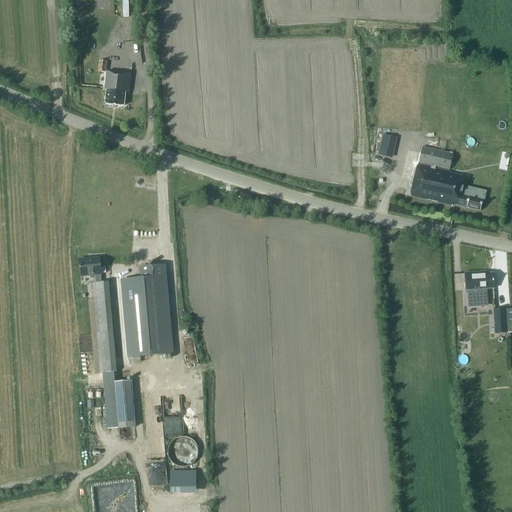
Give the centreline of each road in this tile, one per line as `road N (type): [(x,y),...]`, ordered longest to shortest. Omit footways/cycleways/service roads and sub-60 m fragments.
road 1 (tertiary): [(511,248),(305,203),(0,91)]
road 2 (track): [(0,489),(80,476),(149,440),(145,371),(178,354),(164,154)]
road 3 (track): [(144,0),(152,150)]
